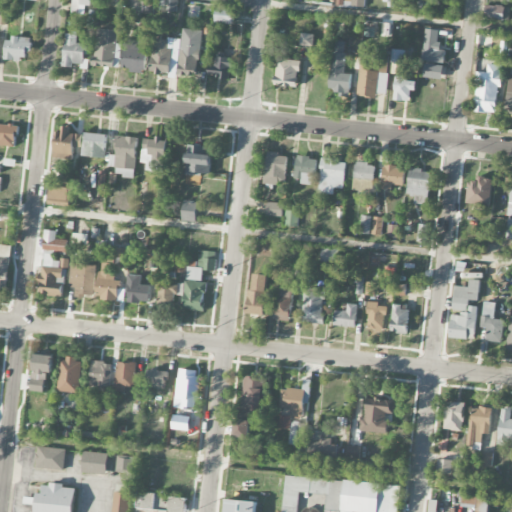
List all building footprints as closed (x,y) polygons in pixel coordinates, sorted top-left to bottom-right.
[(80,6),(90,6),(90,0),(72,0),(71,13),(80,13),(80,6)] [(158,0),(159,11),(177,11),(177,0),(162,0),(158,0)] [(365,8),(365,0),(336,0),(336,6),(365,8)] [(438,0),(424,0),(403,0),(403,10),(424,11),(424,7),(438,7),(438,0)] [(506,7),(486,5),(484,19),(505,21),(506,7)] [(234,24),(234,9),(216,9),(216,24),(234,24)] [(94,67),(115,69),(117,30),(97,29),(94,67)] [(177,75),(196,78),(203,31),(183,29),(177,75)] [(445,62),(445,51),(439,50),(439,30),(425,30),(424,62),(445,62)] [(78,35),(65,34),(64,65),(85,67),(86,44),(78,44),(78,35)] [(313,47),(314,35),(301,34),(300,46),(313,47)] [(5,59),(30,60),(30,39),(6,38),(5,59)] [(151,74),(177,76),(180,40),(153,38),(151,74)] [(147,41),(123,40),(122,71),(145,72),(147,41)] [(351,75),(345,74),(346,42),(333,42),(331,91),(350,92),(351,75)] [(405,51),(393,50),(391,74),(402,75),(405,51)] [(230,79),(232,56),(216,55),(215,64),(209,63),(208,77),(230,79)] [(299,61),(276,60),(276,86),(299,87),(299,61)] [(386,94),(389,65),(361,62),(358,97),(377,98),(377,94),(386,94)] [(474,112),(487,113),(488,107),(498,108),(502,65),(488,64),(487,78),(478,77),(474,112)] [(408,77),(395,77),(394,101),(410,101),(410,91),(415,91),(416,82),(408,82),(408,77)] [(0,124),(0,146),(17,147),(18,126),(0,124)] [(54,158),(73,159),(73,148),(81,148),(82,134),(69,134),(70,130),(55,129),(54,158)] [(83,157),(104,159),(107,135),(86,133),(83,157)] [(116,155),(110,155),(109,167),(117,168),(116,176),(135,177),(137,138),(116,137),(116,155)] [(141,163),(147,164),(146,171),(164,173),(167,140),(143,138),(141,163)] [(212,147),(188,146),(187,175),(211,176),(212,147)] [(265,185),(286,186),(287,155),(266,154),(265,185)] [(294,182),(313,184),(316,159),(297,157),(294,182)] [(320,194),(334,195),(334,189),(345,189),(345,161),(320,160),(320,194)] [(353,190),(373,192),(375,164),(355,163),(353,190)] [(405,168),(384,166),(381,189),(392,190),(392,186),(403,187),(405,168)] [(429,204),(430,171),(408,170),(408,196),(415,196),(415,204),(429,204)] [(491,205),(492,178),(477,177),(477,182),(468,182),(467,205),(491,205)] [(48,200),(68,202),(69,189),(50,187),(48,200)] [(198,202),(184,201),(182,221),(196,222),(198,202)] [(283,203),(267,203),(266,216),(283,217),(283,203)] [(299,212),(286,210),(284,226),(298,228),(299,212)] [(372,216),(361,216),(360,234),(371,234),(372,216)] [(383,218),(374,217),(372,235),(381,236),(383,218)] [(67,253),(68,241),(56,240),(57,232),(45,230),(43,250),(67,253)] [(10,246),(0,245),(0,289),(8,290),(10,246)] [(338,263),(338,250),(322,249),(321,262),(338,263)] [(127,268),(128,250),(112,250),(111,257),(120,257),(120,268),(127,268)] [(200,269),(215,270),(216,252),(200,251),(200,269)] [(41,295),(62,297),(64,281),(61,281),(63,262),(45,260),(41,295)] [(70,288),(76,288),(75,296),(94,297),(95,264),(71,263),(70,288)] [(114,280),(115,264),(100,263),(96,299),(118,301),(121,281),(114,280)] [(202,281),(203,268),(188,267),(187,280),(202,281)] [(269,276),(253,274),(247,314),(263,316),(269,276)] [(151,285),(142,285),(142,275),(128,275),(127,302),(150,303),(151,285)] [(364,277),(355,277),(355,295),(363,295),(364,277)] [(449,338),(475,340),(478,307),(469,307),(470,301),(479,301),(480,281),(470,280),(469,288),(455,287),(453,310),(461,311),(461,316),(451,315),(449,338)] [(207,283),(187,281),(183,310),(203,312),(207,283)] [(376,283),(367,283),(366,296),(375,296),(376,283)] [(158,302),(177,302),(177,284),(158,284),(158,302)] [(289,322),(295,290),(278,287),(272,319),(289,322)] [(323,324),(324,292),(304,292),(303,323),(323,324)] [(481,328),(487,329),(486,342),(503,343),(505,320),(494,319),(496,303),(483,302),(481,328)] [(386,305),(368,304),(367,331),(384,332),(386,305)] [(336,311),(335,327),(357,328),(358,305),(348,305),(347,312),(336,311)] [(409,308),(393,307),(392,333),(408,334),(409,308)] [(31,391),(44,393),(46,374),(52,374),(54,356),(34,355),(31,391)] [(82,360),(60,359),(59,392),(80,393),(82,360)] [(91,386),(111,387),(112,363),(92,362),(91,386)] [(135,389),(136,363),(117,362),(115,391),(125,392),(126,388),(135,389)] [(167,387),(168,371),(147,370),(146,386),(167,387)] [(261,416),(263,378),(243,377),(241,415),(261,416)] [(291,409),(290,418),(302,419),(304,403),(308,403),(310,390),(282,387),(280,408),(291,409)] [(360,432),(387,433),(387,414),(394,414),(394,400),(367,399),(366,418),(361,418),(360,432)] [(463,431),(464,403),(445,402),(444,430),(463,431)] [(468,448),(481,449),(482,435),(490,435),(492,409),(470,408),(468,448)] [(278,429),(290,429),(290,416),(279,415),(278,429)] [(249,421),(233,420),(233,439),(248,439),(249,421)] [(305,423),(291,423),(290,445),(303,446),(305,423)] [(310,452),(337,455),(338,446),(331,445),(332,439),(320,438),(319,443),(311,442),(310,452)] [(359,447),(347,446),(346,460),(358,461),(359,447)] [(66,449),(37,448),(36,469),(65,471),(66,449)] [(108,475),(108,453),(83,453),(83,474),(108,475)] [(481,469),(492,469),(493,453),(482,453),(481,469)] [(134,460),(119,458),(117,472),(132,474),(134,460)] [(453,461),(438,459),(436,473),(451,475),(453,461)] [(399,511),(402,486),(285,476),(281,511),(297,511),(299,493),(326,495),(324,511),(399,511)] [(74,511),(77,489),(65,488),(65,486),(43,484),(42,494),(38,493),(35,511),(74,511)] [(129,511),(130,493),(114,493),(113,511),(129,511)] [(137,509),(156,509),(157,494),(138,493),(137,509)] [(488,511),(490,496),(463,494),(462,504),(477,505),(476,511),(488,511)] [(184,511),(186,498),(170,498),(168,511),(184,511)] [(224,511),(255,511),(255,502),(225,500),(224,511)] [(437,511),(439,501),(431,500),(429,511),(437,511)]
